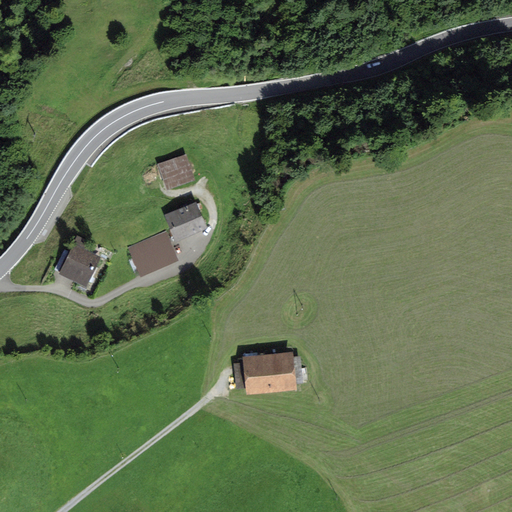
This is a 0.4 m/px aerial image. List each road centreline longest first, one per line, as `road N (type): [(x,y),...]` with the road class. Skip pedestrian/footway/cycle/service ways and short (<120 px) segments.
road 1 (secondary): [(0,269),(80,152),(125,115),(166,102),(327,82),(511,26)]
road 2 (track): [(0,287),(86,303),(186,259),(211,230),(210,208),(199,194),(162,192)]
road 3 (track): [(60,511),(229,383)]
